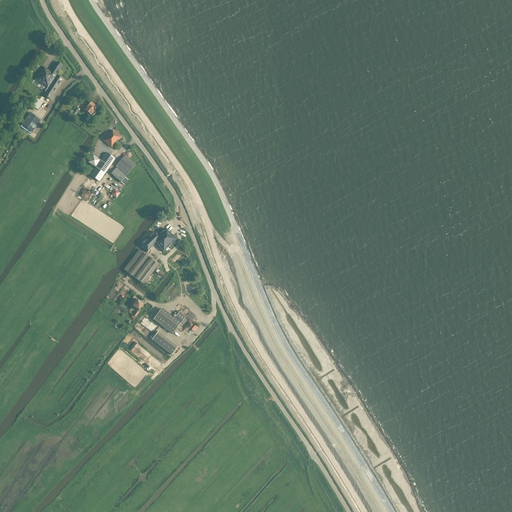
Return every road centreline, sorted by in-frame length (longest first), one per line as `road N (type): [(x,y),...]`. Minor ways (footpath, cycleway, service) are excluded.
road 1 (tertiary): [(351,511),(243,317),(194,191),(66,0)]
road 2 (track): [(284,448),(236,371),(233,343),(243,317)]
